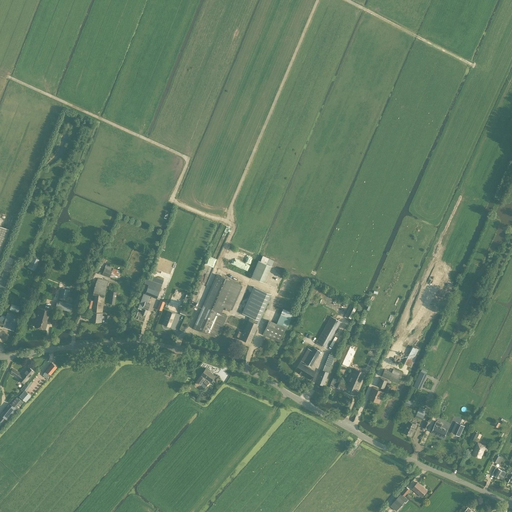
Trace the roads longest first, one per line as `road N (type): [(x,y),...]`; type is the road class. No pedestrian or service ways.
road 1 (unclassified): [(511,505),(246,371),(180,350),(125,341),(0,358)]
road 2 (track): [(180,350),(318,0)]
road 3 (track): [(230,218),(172,198),(186,153),(9,74)]
road 4 (track): [(477,64),(352,0)]
